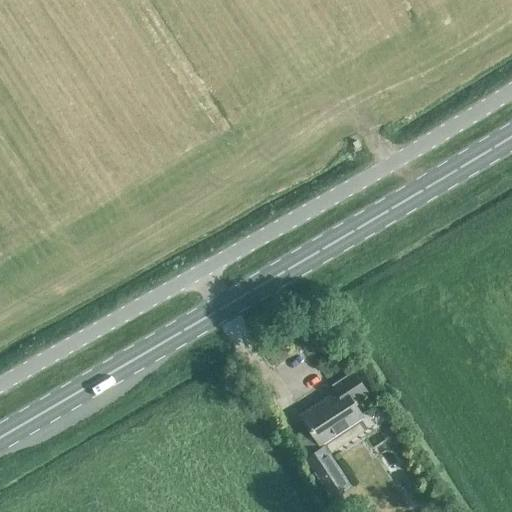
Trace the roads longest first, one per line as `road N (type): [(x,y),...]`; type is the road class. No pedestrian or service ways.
road 1 (primary): [(0,437),(511,137)]
road 2 (unclassified): [(0,388),(511,92)]
